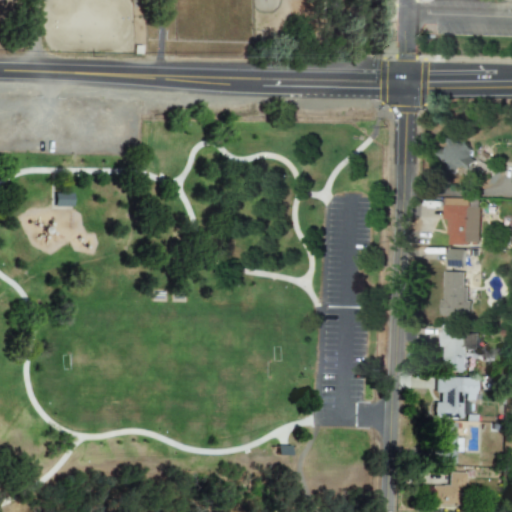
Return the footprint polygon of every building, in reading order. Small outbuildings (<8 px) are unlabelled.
[(438,157),(446,157),(446,168),(469,168),(469,142),(437,143),(438,157)] [(53,207),(71,208),(71,194),(53,194),(53,207)] [(478,245),(479,199),(447,199),(446,244),(478,245)] [(463,250),(447,250),(447,267),(463,267),(463,250)] [(465,273),(441,273),(441,315),(466,315),(465,273)] [(462,373),(463,351),(474,351),(475,334),(460,333),(460,326),(440,325),(438,372),(462,373)] [(463,420),(463,401),(475,401),(476,379),(436,377),(435,392),(445,393),(444,404),(435,403),(434,419),(463,420)] [(455,464),(455,452),(462,452),(462,439),(455,439),(456,424),(433,423),(432,463),(455,464)] [(275,446),(289,446),(289,455),(275,455),(275,446)] [(431,486),(430,506),(463,507),(464,473),(448,473),(447,487),(431,486)]
